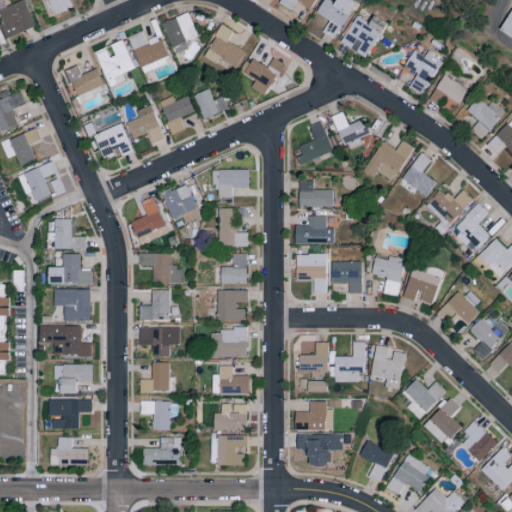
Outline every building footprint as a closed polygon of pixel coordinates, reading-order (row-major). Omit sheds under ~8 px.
[(20,0),(0,9),(0,20),(8,38),(35,25),(23,0),(20,0)] [(69,0),(48,0),(55,14),(72,7),(69,0)] [(315,0),(279,0),(278,2),(291,10),(296,0),(310,8),(315,0)] [(356,1),(354,0),(335,0),(334,2),(329,0),(323,0),(316,12),(329,20),(322,31),(334,38),(356,1)] [(185,41),(197,36),(189,12),(162,22),(174,54),(188,49),(185,41)] [(511,13),(509,12),(499,36),(511,41),(511,13)] [(366,57),(387,22),(374,14),(369,22),(356,15),(340,42),(366,57)] [(129,35),(139,66),(168,56),(156,21),(142,26),(144,30),(129,35)] [(227,40),(233,30),(222,24),(203,55),(216,63),(219,57),(236,67),(245,51),(227,40)] [(94,51),(109,86),(125,79),(122,73),(134,68),(122,39),(110,44),(115,54),(109,56),(105,47),(94,51)] [(442,57),(428,50),(425,56),(413,50),(399,77),(410,82),(409,86),(424,93),(442,57)] [(251,87),(264,95),(284,63),(273,57),(267,67),(253,58),(244,72),(256,80),(251,87)] [(223,95),(213,99),(209,88),(194,94),(203,118),(227,109),(223,95)] [(0,99),(0,127),(1,130),(17,125),(12,108),(26,103),(21,90),(5,96),(5,98),(0,99)] [(171,134),(184,129),(179,117),(194,111),(188,95),(174,101),(172,96),(158,102),(171,134)] [(481,138),(500,117),(477,97),(466,110),(478,120),(470,128),(481,138)] [(135,111),(138,117),(126,122),(133,138),(148,132),(152,143),(164,138),(150,105),(135,111)] [(371,133),(364,117),(348,124),(342,112),(332,116),(347,150),(363,144),(360,138),(371,133)] [(309,126),(314,140),(299,146),(302,154),(298,156),(301,164),(333,150),(321,121),(309,126)] [(511,127),(507,122),(487,144),(496,153),(504,144),(511,151),(511,127)] [(374,177),(377,171),(393,180),(413,147),(402,140),(396,149),(382,140),(363,170),(374,177)] [(402,178),(410,184),(406,190),(413,194),(417,190),(426,196),(436,181),(422,172),(430,159),(420,152),(402,178)] [(25,194),(31,192),(35,202),(51,196),(44,177),(57,172),(53,161),(18,175),(25,194)] [(248,187),(249,169),(212,168),(212,187),(218,187),(218,197),(232,197),(232,187),(248,187)] [(66,191),(58,172),(52,174),(54,179),(49,181),(55,196),(66,191)] [(299,206),(333,206),(332,189),(313,189),(313,180),(299,180),(299,206)] [(172,219),(182,215),(186,223),(199,216),(186,184),(171,191),(169,187),(160,191),(172,219)] [(448,225),(473,199),(462,189),(453,200),(441,189),(426,205),(448,225)] [(131,222),(138,237),(165,226),(152,196),(141,201),(147,215),(131,222)] [(451,231),(473,252),(490,235),(478,224),(488,213),(478,203),(451,231)] [(248,247),(248,232),(234,232),(234,208),(219,208),(218,246),(248,247)] [(334,227),(326,227),(326,215),(308,215),(308,225),(295,225),(295,243),(334,244),(334,227)] [(54,249),(86,248),(85,236),(73,236),(73,218),(55,218),(55,232),(47,232),(47,240),(54,240),(54,249)] [(511,243),(506,249),(496,238),(479,254),(499,276),(511,264),(511,243)] [(80,253),(62,254),(62,266),(48,266),(48,283),(91,282),(91,270),(80,270),(80,253)] [(171,253),(140,253),(140,265),(152,265),(152,282),(181,283),(182,267),(171,267),(171,253)] [(246,253),(233,254),(233,267),(220,267),(221,283),(247,283),(246,253)] [(296,253),(296,280),(313,280),(313,293),(326,293),(327,254),(296,253)] [(404,259),(388,256),(388,259),(375,257),(372,275),(386,277),(383,293),(398,295),(404,259)] [(362,292),(361,261),(331,262),(332,282),(349,282),(350,292),(362,292)] [(443,270),(429,265),(426,272),(412,268),(403,296),(414,300),(417,291),(423,293),(421,300),(432,304),(443,270)] [(0,372),(4,373),(4,359),(9,359),(9,341),(4,341),(4,315),(9,315),(9,296),(4,296),(5,283),(0,283),(0,372)] [(91,289),(53,288),(53,305),(65,305),(64,320),(90,320),(91,289)] [(168,320),(169,290),(152,289),(151,305),(139,305),(139,319),(168,320)] [(247,302),(248,290),(217,289),(216,320),(245,321),(245,309),(236,308),(236,302),(247,302)] [(463,296),(457,291),(445,304),(464,323),(483,303),(469,290),(463,296)] [(482,358),(506,332),(485,313),(469,330),(481,341),(473,350),(482,358)] [(91,355),(91,342),(80,342),(81,326),(40,325),(39,342),(53,343),(53,354),(91,355)] [(140,327),(139,345),(153,345),(152,355),(169,356),(170,344),(180,344),(180,327),(140,327)] [(247,357),(247,328),(220,328),(220,333),(210,333),(210,357),(247,357)] [(328,377),(328,341),(316,341),(315,354),(300,354),(299,370),(314,370),(314,376),(328,377)] [(365,373),(365,341),(352,341),(352,356),(335,356),(335,382),(359,382),(359,373),(365,373)] [(399,389),(404,352),(394,350),(393,359),(386,358),(388,346),(375,344),(371,378),(385,380),(385,387),(399,389)] [(168,362),(152,362),(152,379),(140,378),(140,391),(175,391),(175,376),(168,376),(168,362)] [(92,364),(54,364),(54,379),(59,379),(59,392),(76,393),(76,381),(92,381),(92,364)] [(249,375),(232,375),(232,366),(218,366),(218,374),(212,374),(212,393),(248,394),(249,375)] [(407,406),(420,418),(446,390),(436,381),(428,390),(415,379),(402,393),(412,401),(407,406)] [(327,380),(308,380),(307,391),(327,392),(327,380)] [(444,444),(461,425),(452,417),(461,407),(450,397),(424,425),(444,444)] [(91,400),(49,399),(49,416),(53,416),(53,427),(78,427),(79,412),(91,412),(91,400)] [(169,430),(169,416),(177,417),(178,401),(140,401),(140,414),(152,414),(152,429),(169,430)] [(333,430),(333,409),(326,409),(327,401),(311,401),(310,411),(295,411),(295,429),(333,430)] [(214,413),(213,429),(247,430),(247,404),(221,403),(221,413),(214,413)] [(469,436),(462,444),(480,461),(497,443),(474,420),(464,431),(469,436)] [(342,433),(297,434),(298,451),(308,450),(308,464),(331,464),(331,450),(343,450),(342,433)] [(244,454),(237,454),(237,451),(247,451),(248,436),(211,435),(210,464),(244,465),(244,454)] [(88,447),(71,447),(71,437),(58,437),(57,448),(50,448),(50,464),(88,465),(88,447)] [(143,464),(181,465),(181,437),(160,437),(159,448),(143,448),(143,464)] [(380,482),(393,452),(361,439),(355,453),(375,461),(368,476),(380,482)] [(511,463),(508,467),(503,463),(511,456),(503,448),(481,468),(502,490),(511,480),(511,463)] [(397,495),(406,482),(419,491),(433,470),(407,454),(385,487),(397,495)] [(447,497),(435,487),(415,509),(418,511),(453,511),(463,501),(453,491),(447,497)] [(511,511),(511,491),(500,502),(508,511),(511,511)]
